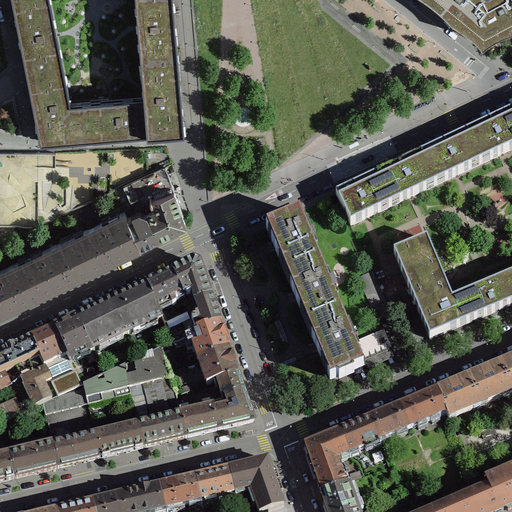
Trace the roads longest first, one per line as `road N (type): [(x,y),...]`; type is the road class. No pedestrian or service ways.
road 1 (residential): [(208,232),(511,88)]
road 2 (tertiary): [(0,503),(280,436)]
road 3 (tertiary): [(280,436),(511,338)]
road 4 (residential): [(0,330),(208,232)]
road 5 (residential): [(280,436),(208,232)]
road 6 (residential): [(183,0),(195,148)]
road 7 (residential): [(401,0),(511,88)]
